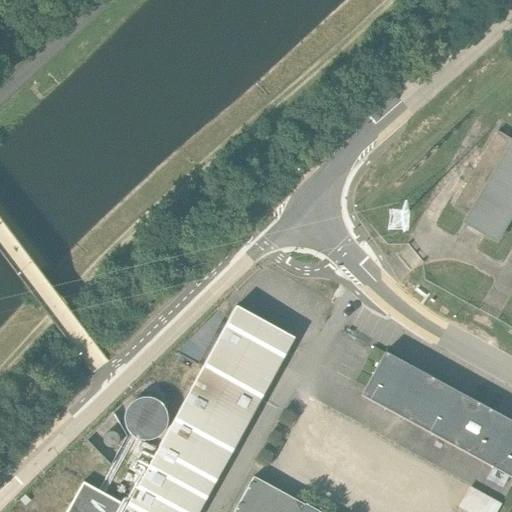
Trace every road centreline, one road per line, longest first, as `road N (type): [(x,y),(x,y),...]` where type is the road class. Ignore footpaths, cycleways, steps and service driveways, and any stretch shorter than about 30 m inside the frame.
road 1 (track): [(0,367),(86,270),(378,0)]
road 2 (unclassified): [(511,2),(293,203)]
road 3 (unclassified): [(293,203),(400,309),(511,373)]
road 4 (unclassified): [(293,203),(111,389)]
road 5 (unknown): [(355,294),(274,435)]
road 6 (unknown): [(274,435),(416,511)]
road 7 (unclassified): [(0,489),(111,389)]
